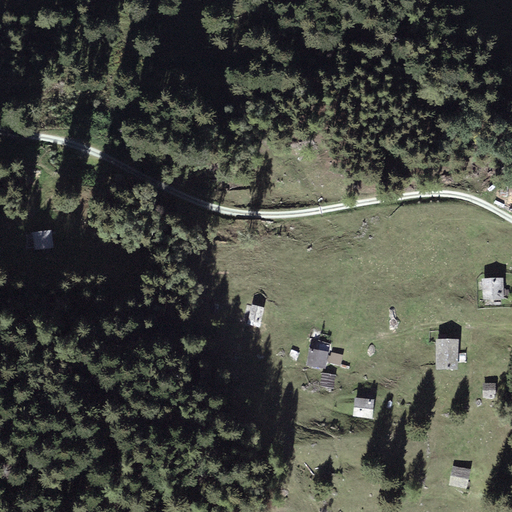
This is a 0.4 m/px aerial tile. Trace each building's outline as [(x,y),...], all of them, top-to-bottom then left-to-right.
[(48,232),(35,234),(37,249),(50,247),(48,232)] [(24,252),(32,252),(32,235),(24,235),(24,252)] [(503,277),(482,278),(483,300),(505,299),(503,277)] [(264,308),(252,305),(247,322),(260,325),(264,308)] [(458,340),(435,340),(436,369),(459,368),(458,340)] [(328,352),(310,349),(306,365),(320,368),(325,369),(326,362),(328,352)] [(340,366),(343,355),(332,353),(331,357),(329,356),(327,363),(340,366)] [(336,375),(322,373),(320,387),(333,390),(336,375)] [(495,383),(483,384),(484,401),(496,401),(495,383)] [(374,400),(355,398),(353,416),(372,419),(374,400)] [(471,469),(453,466),(450,485),(468,488),(471,469)]
